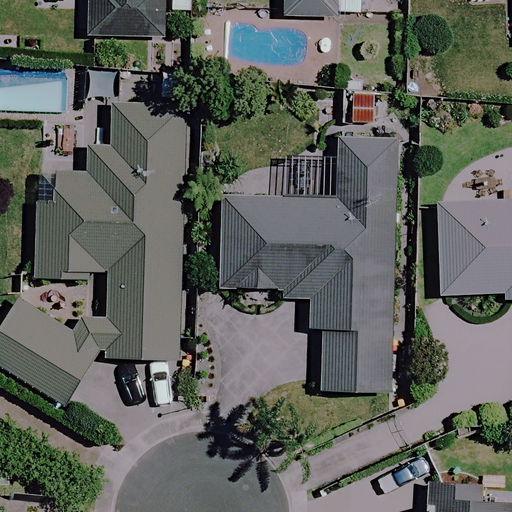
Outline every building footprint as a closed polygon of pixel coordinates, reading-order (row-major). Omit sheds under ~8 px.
[(79,0),(79,37),(155,39),(155,0),(79,0)] [(275,0),(275,18),(329,19),(329,0),(275,0)] [(91,360),(170,364),(182,110),(104,107),(102,145),(75,144),(74,176),(50,175),(49,198),(7,196),(2,308),(0,312),(0,368),(69,404),(91,360)] [(213,197),(211,294),(269,296),(268,305),(300,305),(299,341),(313,341),(311,398),(387,400),(393,141),(328,140),(326,200),(213,197)] [(511,204),(429,207),(432,300),(496,298),(496,309),(511,308),(511,204)] [(505,511),(507,493),(440,490),(439,509),(410,507),(410,511),(505,511)]
